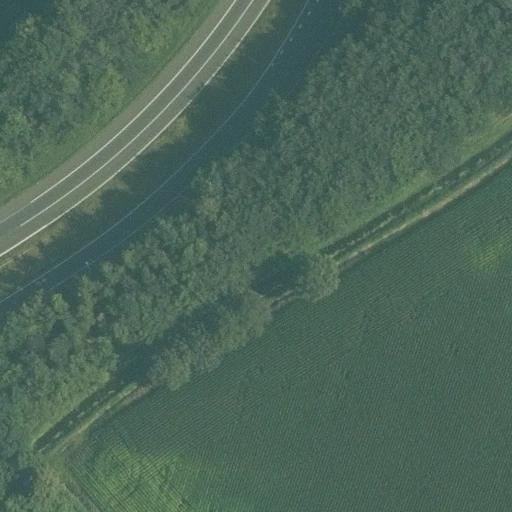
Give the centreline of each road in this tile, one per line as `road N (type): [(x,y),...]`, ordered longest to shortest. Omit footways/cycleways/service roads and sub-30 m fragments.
road 1 (motorway): [(0,309),(153,204),(233,130),(329,0)]
road 2 (motorway): [(253,0),(202,69),(126,148),(0,239)]
